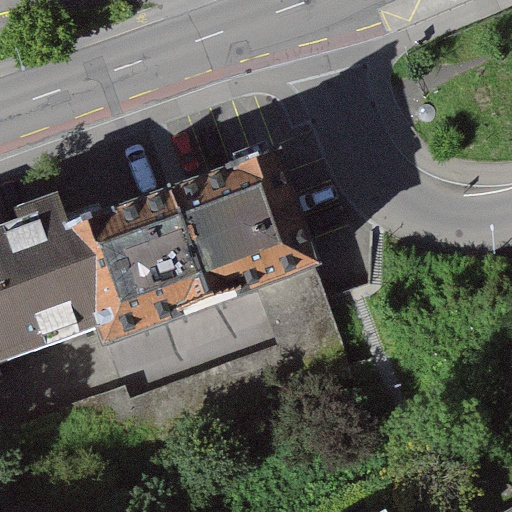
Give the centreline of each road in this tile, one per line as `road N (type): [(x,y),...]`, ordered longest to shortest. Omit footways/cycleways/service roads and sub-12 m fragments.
road 1 (residential): [(511,218),(465,225),(418,214),(379,192),(300,9)]
road 2 (tertiary): [(300,9),(0,114)]
